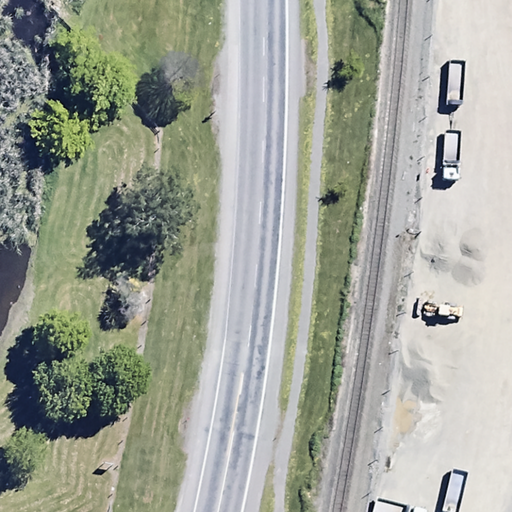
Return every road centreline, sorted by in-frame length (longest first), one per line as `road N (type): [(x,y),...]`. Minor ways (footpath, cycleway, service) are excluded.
road 1 (trunk): [(216,511),(239,404),(254,263),(263,0)]
road 2 (unknown): [(483,511),(511,379)]
